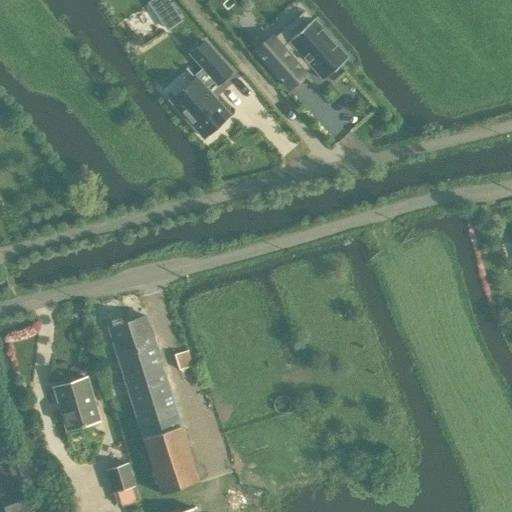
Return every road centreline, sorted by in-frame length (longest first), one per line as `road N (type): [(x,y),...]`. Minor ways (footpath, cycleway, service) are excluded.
road 1 (unclassified): [(511,129),(0,254)]
road 2 (unclassified): [(0,313),(511,193)]
